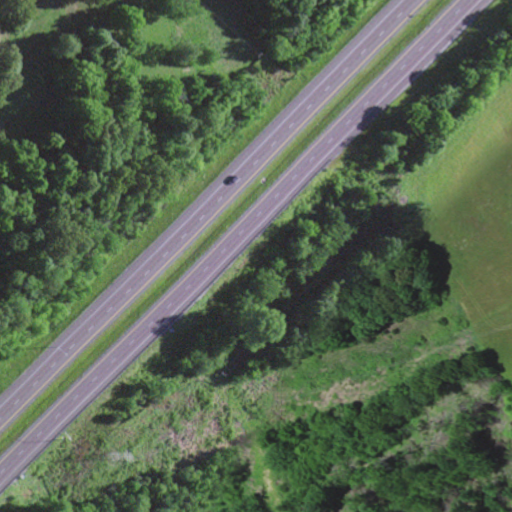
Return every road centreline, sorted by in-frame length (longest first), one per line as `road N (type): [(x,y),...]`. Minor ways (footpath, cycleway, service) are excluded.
road 1 (motorway): [(0,471),(474,0)]
road 2 (motorway): [(414,0),(0,414)]
